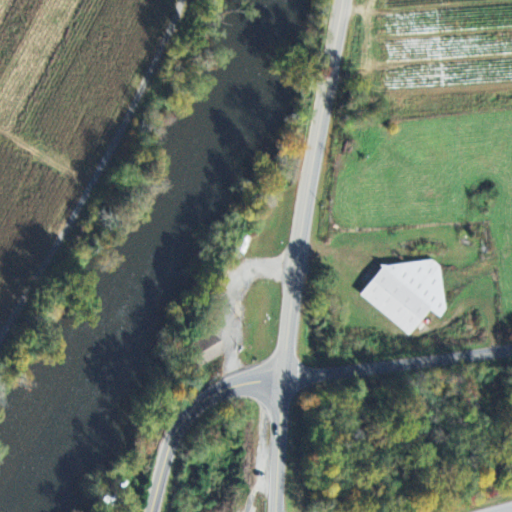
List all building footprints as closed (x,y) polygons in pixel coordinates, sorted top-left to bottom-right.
[(241,232),(235,249),(243,252),(249,234),(241,232)] [(380,266),(428,258),(437,265),(444,306),(437,314),(428,307),(380,266)] [(358,292),(407,333),(428,307),(380,266),(358,292)] [(209,333),(180,345),(190,367),(219,354),(209,333)] [(106,483),(98,500),(114,507),(122,491),(106,483)]
